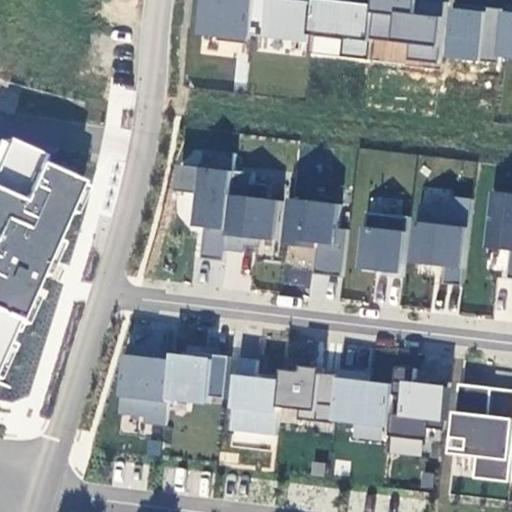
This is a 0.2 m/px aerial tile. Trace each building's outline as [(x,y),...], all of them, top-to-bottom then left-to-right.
[(221,37),(220,42),(252,46),(254,36),(257,0),(207,0),(203,35),(221,37)] [(257,0),(254,36),(313,44),(318,0),(257,0)] [(346,39),(344,58),(371,61),(374,40),(378,1),(371,0),(358,0),(358,3),(340,1),(340,0),(318,0),(313,44),(312,54),(313,54),(315,35),(346,39)] [(449,3),(421,0),(378,0),(378,1),(374,40),(412,45),(411,61),(441,65),(449,3)] [(458,4),(452,59),(502,65),(503,57),(508,10),(490,8),(489,13),(475,12),(476,7),(458,4)] [(511,7),(509,7),(508,10),(503,57),(511,57),(511,7)] [(0,142),(0,362),(84,183),(0,142)] [(184,166),(181,193),(203,195),(199,227),(208,228),(204,259),(226,262),(228,250),(228,244),(237,172),(239,155),(208,151),(206,169),(184,166)] [(256,183),(257,174),(237,172),(228,244),(228,250),(247,252),(248,245),(259,246),(260,240),(279,242),(284,202),(272,201),(274,185),(256,183)] [(511,194),(496,193),(490,249),(511,251),(511,260),(510,280),(511,280),(511,194)] [(453,209),(424,205),(417,259),(448,263),(446,285),(465,287),(475,200),(454,198),(453,209)] [(318,275),(345,278),(351,231),(341,230),(344,206),(294,200),(289,245),(315,249),(315,243),(322,244),(318,275)] [(364,270),(387,273),(387,276),(406,278),(413,218),(371,213),(364,270)] [(148,418),(147,424),(168,427),(172,396),(176,361),(149,358),(150,348),(134,346),(129,361),(123,415),(148,418)] [(227,400),(232,358),(198,354),(197,359),(177,356),(176,361),(172,396),(193,399),(193,402),(212,404),(212,398),(227,400)] [(233,431),(279,437),(286,378),(267,376),(267,379),(259,378),(261,361),(242,359),(233,431)] [(302,410),(301,420),(336,425),(337,422),(342,376),(315,373),(316,363),(288,360),(286,378),(282,408),(302,410)] [(416,384),(418,370),(399,368),(397,386),(395,396),(408,398),(406,415),(393,414),(392,428),(391,437),(429,442),(431,430),(447,432),(453,384),(435,382),(435,386),(416,384)] [(359,373),(342,371),(342,376),(337,422),(392,428),(393,414),(395,396),(397,386),(358,381),(359,373)] [(511,424),(491,422),(495,389),(463,385),(455,450),(485,454),(482,475),(510,478),(510,483),(511,483),(511,476),(511,424)] [(476,479),(510,483),(510,478),(482,475),(485,454),(455,450),(454,455),(479,458),(476,479)]
